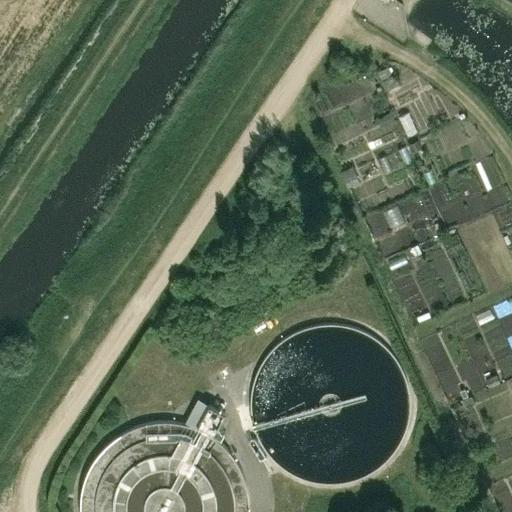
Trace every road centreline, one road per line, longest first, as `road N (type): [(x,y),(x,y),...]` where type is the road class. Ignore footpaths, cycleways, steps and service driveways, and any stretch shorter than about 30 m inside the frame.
road 1 (track): [(34,511),(36,467),(49,439),(343,0)]
road 2 (track): [(141,0),(0,212)]
road 3 (track): [(332,16),(438,77),(511,151)]
